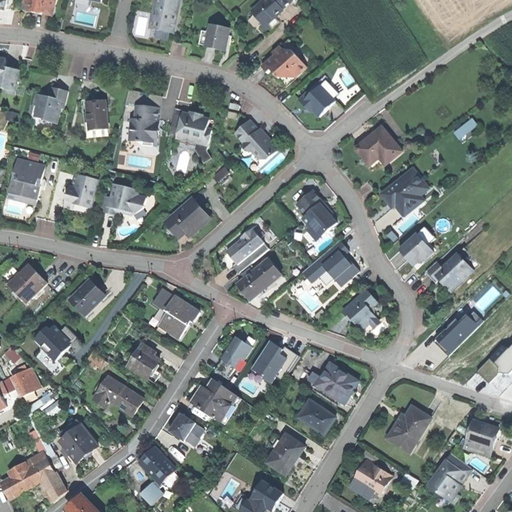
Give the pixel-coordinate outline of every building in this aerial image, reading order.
[(0,0),(0,8),(7,10),(8,0),(0,0)] [(39,13),(46,15),(48,5),(58,7),(59,0),(27,0),(27,1),(35,2),(33,12),(39,13)] [(158,0),(152,28),(163,31),(176,33),(182,0),(158,0)] [(294,0),(266,0),(254,11),(260,18),(265,23),(262,26),(266,31),(273,26),(269,22),(294,0)] [(25,10),(33,12),(35,2),(27,1),(25,10)] [(46,15),(56,16),(58,7),(48,5),(46,15)] [(217,49),(228,51),(232,29),(213,25),(211,33),(209,46),(209,47),(217,49)] [(201,44),(209,46),(211,33),(204,31),(201,44)] [(275,53),(277,56),(278,57),(286,50),(283,47),(275,53)] [(277,56),(265,66),(270,73),(274,70),(278,75),(282,79),(292,72),(298,79),(310,68),(296,51),(291,55),(286,50),(278,57),(277,56)] [(0,57),(0,87),(8,89),(7,93),(17,95),(21,74),(16,73),(17,69),(6,67),(8,59),(0,57)] [(289,86),(298,79),(292,72),(282,79),(289,86)] [(311,92),(302,100),(310,109),(312,107),(316,111),(322,117),(338,102),(324,86),(314,95),(311,92)] [(63,90),(55,88),(53,97),(38,94),(36,105),(40,106),(37,117),(47,119),(47,121),(59,124),(63,109),(66,109),(70,91),(63,90)] [(111,137),(110,129),(92,131),(91,122),(88,123),(88,113),(90,113),(89,102),(89,99),(84,99),(88,138),(111,137)] [(97,102),(89,102),(90,113),(88,113),(88,123),(91,122),(92,131),(110,129),(108,101),(97,102)] [(152,107),(139,107),(138,120),(133,120),(132,141),(141,141),(141,143),(145,143),(146,141),(148,140),(160,140),(161,131),(157,127),(157,122),(161,123),(162,108),(152,107)] [(189,111),(177,108),(171,135),(180,137),(211,145),(215,130),(210,129),(212,119),(198,116),(189,114),(189,111)] [(462,139),(481,124),(475,116),(456,131),(462,139)] [(252,120),(238,134),(246,144),(246,148),(249,151),(254,151),(261,159),(266,155),(271,160),(280,151),(273,143),(275,142),(268,134),(265,134),(261,131),(252,120)] [(381,159),(387,166),(404,152),(385,128),(362,146),(358,147),(357,151),(360,154),(361,153),(365,159),(372,166),(381,159)] [(210,151),(211,145),(180,137),(179,142),(200,148),(204,162),(212,160),(210,151)] [(23,202),(30,203),(30,201),(39,203),(48,166),(20,160),(11,199),(23,202)] [(398,206),(406,216),(420,205),(413,197),(421,194),(429,188),(415,170),(395,185),(396,187),(393,190),(392,188),(384,195),(390,203),(394,208),(398,206)] [(71,191),(66,208),(75,211),(77,204),(83,206),(94,209),(101,180),(78,174),(75,186),(79,187),(77,193),(71,191)] [(104,197),(101,212),(118,215),(120,206),(124,207),(128,213),(131,214),(135,215),(146,209),(148,198),(139,196),(141,190),(115,185),(113,198),(104,197)] [(315,191),(299,205),(309,216),(305,219),(312,228),(315,231),(317,229),(324,237),(339,223),(333,216),(323,204),(325,202),(315,191)] [(426,201),(421,194),(413,197),(420,205),(426,201)] [(175,230),(181,237),(189,230),(193,235),(212,219),(196,200),(169,223),(175,230)] [(330,208),(325,202),(323,204),(333,216),(336,214),(330,208)] [(238,263),(240,265),(267,243),(263,239),(266,236),(259,226),(244,238),(246,239),(230,252),(235,258),(237,257),(239,259),(240,261),(238,263)] [(318,241),(324,237),(317,229),(315,231),(312,228),(309,231),(318,241)] [(427,228),(419,234),(429,245),(437,239),(427,228)] [(271,232),(266,236),(263,239),(267,243),(271,249),(279,243),(271,232)] [(419,234),(401,250),(408,257),(416,266),(422,261),(426,261),(435,252),(429,245),(419,234)] [(352,262),(351,264),(344,256),(349,251),(340,240),(302,273),(312,284),(327,270),(334,279),(341,287),(360,271),(352,262)] [(271,249),(267,243),(240,265),(238,263),(235,266),(241,273),(271,249)] [(464,247),(458,253),(472,269),(458,282),(460,284),(481,265),(464,247)] [(436,261),(425,271),(436,283),(440,280),(445,285),(452,292),(460,284),(458,282),(472,269),(458,253),(442,268),(436,261)] [(246,291),(252,299),(283,274),(271,259),(267,262),(273,269),(261,279),(255,271),(240,284),(246,291)] [(267,262),(255,271),(261,279),(273,269),(267,262)] [(295,269),(299,275),(306,269),(302,263),(295,269)] [(11,285),(29,303),(49,283),(40,275),(31,265),(21,275),(11,285)] [(5,279),(11,285),(21,275),(15,269),(5,279)] [(98,286),(92,280),(74,297),(81,304),(79,306),(88,315),(103,300),(101,297),(105,293),(98,286)] [(156,302),(168,310),(176,297),(164,289),(156,302)] [(370,291),(345,312),(354,322),(356,321),(360,326),(368,319),(371,323),(374,323),(379,319),(374,313),(373,308),(379,303),(374,297),(370,291)] [(170,311),(161,326),(182,338),(188,328),(193,320),(196,322),(203,312),(177,296),(176,297),(168,310),(170,311)] [(72,299),(79,306),(81,304),(74,297),(72,299)] [(90,318),(88,315),(79,306),(72,299),(70,302),(88,320),(90,318)] [(473,299),(434,337),(453,357),(492,319),(473,299)] [(383,323),(379,319),(374,323),(371,323),(368,319),(360,326),(356,321),(354,322),(358,328),(371,333),(383,323)] [(55,362),(70,348),(67,345),(69,342),(54,326),(50,330),(48,328),(35,341),(55,362)] [(229,347),(221,358),(236,368),(241,359),(250,345),(236,336),(229,347)] [(281,385),(298,352),(271,338),(253,371),(281,385)] [(511,339),(510,338),(478,372),(490,383),(504,368),(510,374),(511,372),(511,339)] [(146,345),(131,367),(150,379),(156,370),(162,361),(153,355),(156,351),(146,345)] [(250,345),(241,359),(244,361),(253,347),(250,345)] [(91,359),(105,369),(110,363),(96,352),(91,359)] [(353,392),(360,382),(332,364),(322,379),(317,386),(346,404),(353,392)] [(33,368),(27,371),(37,391),(42,388),(33,368)] [(163,374),(156,370),(150,379),(157,384),(160,378),(163,374)] [(16,377),(26,396),(37,391),(27,371),(16,377)] [(310,381),(317,386),(322,379),(315,374),(310,381)] [(111,377),(96,400),(108,408),(113,400),(117,403),(117,404),(136,416),(141,408),(146,400),(111,377)] [(12,378),(4,382),(9,393),(10,395),(19,391),(12,378)] [(239,397),(214,380),(208,389),(203,386),(198,393),(192,402),(223,422),(239,397)] [(4,382),(0,384),(0,390),(3,396),(9,393),(4,382)] [(0,390),(0,410),(1,410),(8,407),(3,396),(0,390)] [(44,400),(47,404),(55,397),(52,393),(44,400)] [(243,399),(239,397),(223,422),(226,425),(243,399)] [(300,418),(326,435),(332,426),(337,418),(312,401),(300,418)] [(404,422),(401,420),(398,425),(395,430),(394,431),(398,432),(392,441),(407,451),(408,451),(413,443),(416,445),(417,444),(432,419),(413,408),(407,418),(404,422)] [(172,432),(186,441),(197,424),(183,415),(178,423),(172,432)] [(24,419),(44,455),(47,454),(50,452),(30,416),(24,419)] [(75,425),(79,430),(84,426),(80,420),(75,425)] [(468,442),(493,450),(496,443),(497,439),(496,438),(499,429),(475,422),(468,442)] [(73,454),(79,462),(89,455),(100,446),(84,426),(79,430),(64,442),(68,448),(67,449),(72,456),(73,454)] [(391,443),(392,441),(398,432),(394,431),(395,430),(393,428),(386,440),(391,443)] [(276,447),(278,448),(288,434),(298,441),(299,439),(287,430),(276,447)] [(268,463),(287,475),(294,465),(300,456),(306,446),(298,441),(288,434),(278,448),(268,463)] [(419,445),(417,444),(416,445),(413,443),(408,451),(407,451),(406,453),(412,457),(419,445)] [(150,456),(143,462),(156,477),(171,463),(157,449),(150,456)] [(28,464),(31,470),(40,465),(50,459),(47,454),(44,455),(28,464)] [(438,493),(454,504),(460,496),(456,494),(462,486),(461,485),(459,483),(461,480),(464,481),(473,469),(452,454),(431,483),(440,490),(438,493)] [(50,459),(40,465),(48,480),(58,475),(50,459)] [(177,470),(171,463),(156,477),(159,479),(163,484),(177,470)] [(23,474),(31,470),(28,464),(20,468),(23,474)] [(359,473),(354,481),(360,485),(362,482),(369,485),(366,489),(380,498),(393,477),(372,464),(370,469),(364,466),(359,473)] [(40,465),(31,470),(39,485),(45,482),(48,480),(40,465)] [(12,472),(15,478),(23,474),(20,468),(12,472)] [(15,478),(4,484),(12,499),(28,491),(39,485),(31,470),(23,474),(15,478)] [(61,473),(58,475),(48,480),(45,482),(55,501),(71,493),(69,490),(61,473)] [(251,501),(265,510),(267,507),(273,511),(278,503),(284,494),(264,481),(251,501)] [(164,494),(153,482),(140,494),(151,506),(164,494)] [(429,486),(438,493),(440,490),(431,483),(429,486)] [(77,502),(69,509),(71,511),(100,511),(84,495),(77,502)] [(265,511),(266,511),(265,510),(251,501),(248,499),(239,511),(265,511)]
